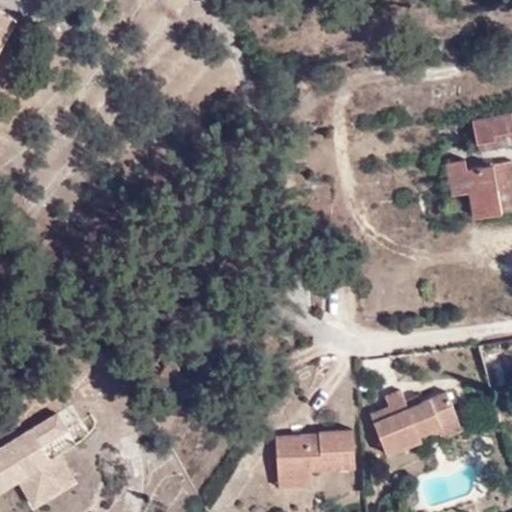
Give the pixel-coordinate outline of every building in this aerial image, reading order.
[(0,0),(0,53),(24,12),(4,0),(0,0)] [(511,106),(475,113),(479,136),(497,133),(496,128),(511,124),(511,106)] [(479,136),(483,160),(496,158),(493,144),(511,140),(511,124),(496,128),(497,133),(479,136)] [(511,203),(511,154),(496,158),(483,160),(469,162),(468,154),(450,156),(456,188),(472,185),(477,210),(511,203)] [(161,343),(140,377),(159,390),(182,356),(161,343)] [(373,408),(390,447),(419,436),(446,424),(448,429),(464,422),(449,386),(411,401),(404,384),(387,391),(391,401),(373,408)] [(60,407),(0,444),(0,486),(21,473),(36,498),(77,472),(62,447),(52,454),(43,440),(70,423),(60,407)] [(258,469),(290,468),(290,460),(332,459),(331,428),(299,428),(299,432),(257,432),(258,469)] [(290,479),(290,468),(258,469),(259,479),(290,479)]
